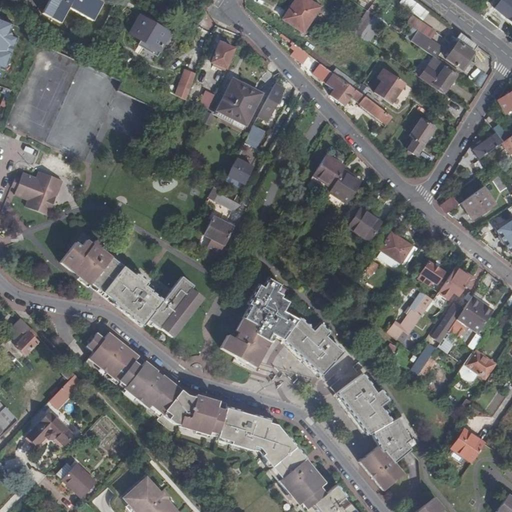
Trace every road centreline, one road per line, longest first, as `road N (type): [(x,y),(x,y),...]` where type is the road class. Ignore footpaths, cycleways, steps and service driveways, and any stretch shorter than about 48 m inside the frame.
road 1 (residential): [(385,511),(299,413),(201,383),(104,314),(22,297),(0,281)]
road 2 (residential): [(419,204),(225,7),(229,0)]
road 3 (residential): [(511,59),(419,204)]
